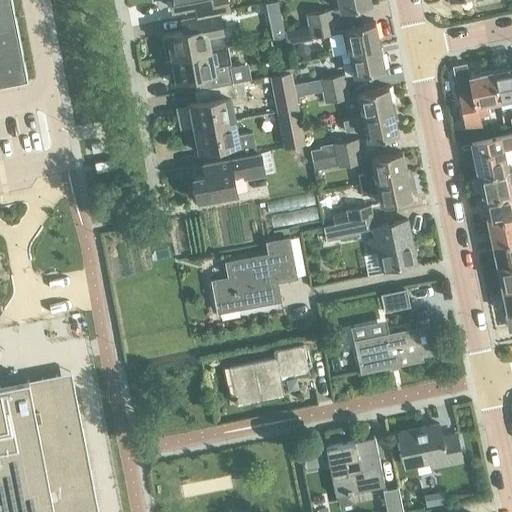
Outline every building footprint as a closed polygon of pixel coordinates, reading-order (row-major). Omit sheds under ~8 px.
[(0,0),(0,80),(28,75),(12,0),(0,0)] [(195,4),(197,15),(220,10),(220,11),(230,10),(228,0),(171,0),(173,8),(195,4)] [(371,4),(370,0),(339,0),(341,10),(371,4)] [(278,1),(267,3),(274,36),(284,34),(278,1)] [(331,9),(306,14),(308,26),(334,21),(331,9)] [(334,21),(308,26),(311,38),(330,34),(336,33),(336,32),(334,21)] [(375,21),(345,28),(350,51),(380,45),(375,21)] [(166,33),(171,57),(175,80),(197,76),(220,72),(212,25),(188,29),(166,33)] [(308,26),(285,31),(287,43),(311,38),(308,26)] [(350,51),(341,52),(343,62),(352,61),(355,75),(385,69),(380,45),(350,51)] [(511,66),(493,71),(499,101),(511,98),(511,66)] [(292,71),(270,75),(277,112),(299,107),(297,95),(295,84),(292,71)] [(488,103),(499,101),(493,71),(470,76),(472,87),(459,90),(467,129),(483,125),(481,114),(490,112),(488,103)] [(319,79),(322,91),(347,85),(345,73),(319,79)] [(319,79),(295,84),(297,95),(322,91),(319,79)] [(350,97),(347,85),(322,91),(324,102),(350,97)] [(358,92),(363,116),(394,109),(389,86),(358,92)] [(202,101),(190,103),(195,127),(199,151),(210,148),(239,143),(238,135),(236,119),(233,103),(231,95),(202,101)] [(306,143),(299,107),(277,112),(283,147),(306,143)] [(399,133),(394,109),(363,116),(343,119),(345,130),(365,126),(368,140),(399,133)] [(511,132),(471,141),(478,176),(511,168),(511,132)] [(311,149),(313,159),(361,150),(359,138),(320,146),(320,148),(311,149)] [(102,150),(100,142),(91,144),(93,152),(102,150)] [(363,161),(361,150),(313,159),(315,168),(338,164),(338,166),(363,161)] [(358,173),(360,183),(407,174),(402,150),(371,157),(374,170),(358,173)] [(262,152),(257,152),(213,161),(202,163),(205,175),(194,177),(198,200),(237,193),(233,170),(243,169),(245,177),(266,173),(266,171),(273,170),(269,151),(262,152)] [(110,168),(107,159),(93,162),(95,170),(110,168)] [(483,199),(511,193),(511,168),(478,176),(483,199)] [(412,198),(407,174),(360,183),(362,194),(379,191),(381,205),(412,198)] [(269,199),(275,225),(320,215),(314,189),(269,199)] [(511,216),(511,193),(483,199),(488,222),(511,216)] [(333,224),(372,216),(373,216),(371,204),(330,212),(333,224)] [(374,226),(372,216),(333,224),(323,226),(326,240),(356,234),(356,232),(373,228),(375,237),(369,238),(372,253),(378,252),(382,270),(417,263),(408,219),(374,226)] [(511,216),(488,222),(493,244),(511,240),(511,216)] [(511,263),(511,240),(493,244),(497,267),(511,263)] [(274,277),(293,274),(287,241),(271,244),(273,255),(229,263),(232,279),(216,282),(221,308),(277,298),(274,277)] [(511,287),(511,263),(497,267),(502,290),(511,287)] [(511,287),(502,290),(510,328),(511,327),(511,287)] [(405,289),(381,294),(385,310),(409,305),(405,289)] [(421,355),(433,353),(428,325),(355,340),(362,372),(422,359),(421,355)] [(297,377),(310,374),(303,343),(274,349),(275,356),(229,366),(237,405),(284,395),(280,376),(296,373),(297,377)] [(0,384),(0,511),(92,511),(88,488),(94,487),(74,383),(52,387),(32,391),(29,379),(0,384)] [(432,467),(462,461),(456,433),(442,436),(439,423),(398,432),(405,467),(431,461),(432,467)] [(326,447),(336,496),(385,486),(375,437),(326,447)] [(306,465),(323,461),(320,448),(303,452),(306,465)] [(482,478),(476,479),(478,491),(484,489),(482,478)] [(387,511),(403,511),(398,487),(383,490),(387,511)] [(427,507),(446,504),(444,493),(425,496),(427,507)]
